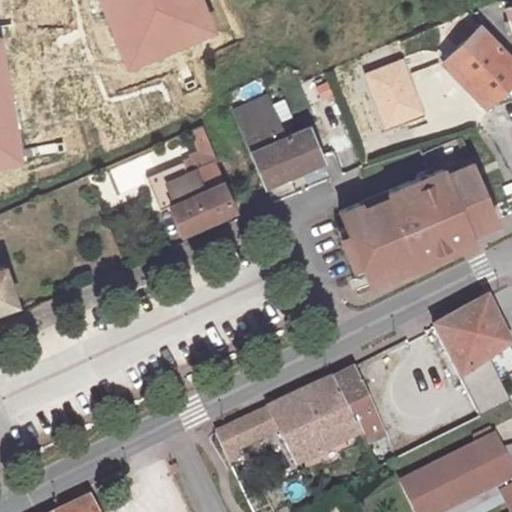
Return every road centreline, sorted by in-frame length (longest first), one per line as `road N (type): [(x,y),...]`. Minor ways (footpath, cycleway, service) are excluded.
road 1 (residential): [(0,334),(281,212)]
road 2 (tertiary): [(171,421),(342,338)]
road 3 (tertiary): [(4,511),(171,421)]
road 4 (tertiary): [(342,338),(511,256)]
road 5 (residential): [(281,212),(342,338)]
road 6 (unknown): [(191,412),(262,511)]
